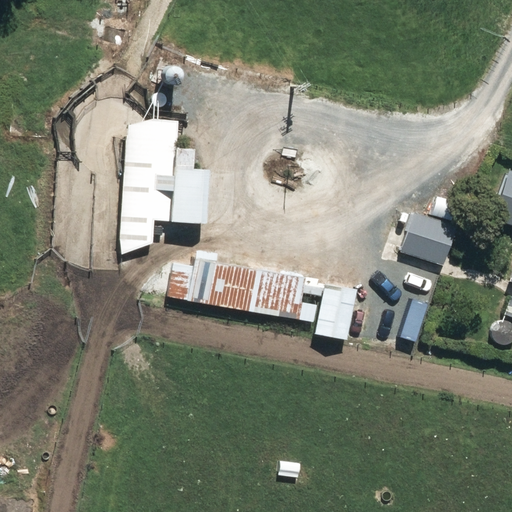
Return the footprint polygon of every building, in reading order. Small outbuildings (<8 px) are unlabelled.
[(54,103),(10,103),(10,139),(54,139),(54,103)] [(178,119),(125,117),(119,253),(137,253),(137,245),(157,246),(158,218),(206,220),(209,163),(195,162),(196,145),(177,145),(178,119)] [(511,222),(511,255),(507,276),(511,277),(511,164),(508,164),(493,218),(511,222)] [(414,282),(421,258),(439,263),(448,231),(410,220),(404,239),(389,234),(378,271),(414,282)] [(326,276),(193,255),(191,264),(170,261),(164,298),(311,321),(309,333),(344,338),(345,333),(364,336),(370,296),(360,294),(361,287),(325,282),(326,276)]
